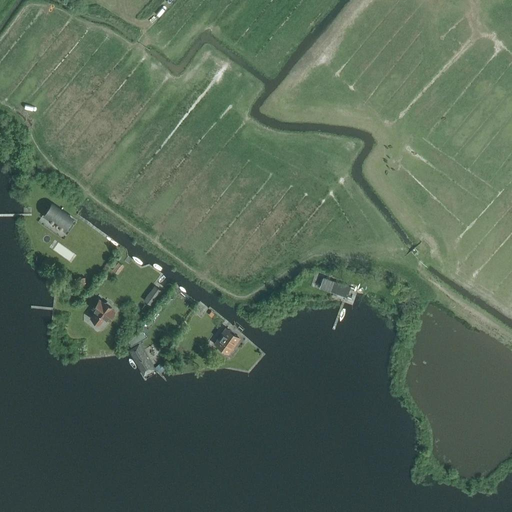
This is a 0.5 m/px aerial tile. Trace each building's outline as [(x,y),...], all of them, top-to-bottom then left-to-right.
[(43,215),(64,231),(74,219),(52,203),(43,215)] [(123,264),(118,260),(111,268),(116,272),(123,264)] [(85,277),(75,278),(76,287),(85,286),(85,277)] [(358,291),(319,279),(315,289),(330,294),(329,299),(353,306),(358,291)] [(144,300),(150,305),(161,291),(155,286),(144,300)] [(99,299),(93,308),(96,310),(91,317),(99,324),(104,317),(108,319),(114,311),(110,307),(111,306),(105,302),(104,303),(99,299)] [(228,352),(238,337),(225,327),(214,342),(228,352)] [(130,345),(146,336),(141,328),(134,333),(135,335),(131,337),(132,338),(127,340),(130,345)] [(138,346),(125,354),(141,379),(153,371),(138,346)]
